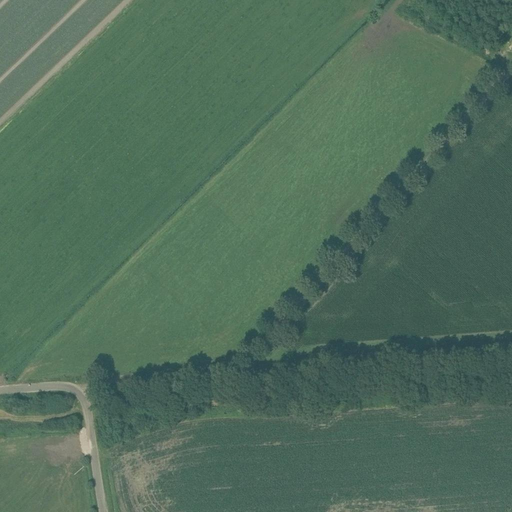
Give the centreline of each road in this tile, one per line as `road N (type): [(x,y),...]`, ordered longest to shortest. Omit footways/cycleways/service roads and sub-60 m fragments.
road 1 (track): [(67,388),(229,375),(511,64)]
road 2 (unclassified): [(98,511),(79,395),(67,388),(0,390)]
